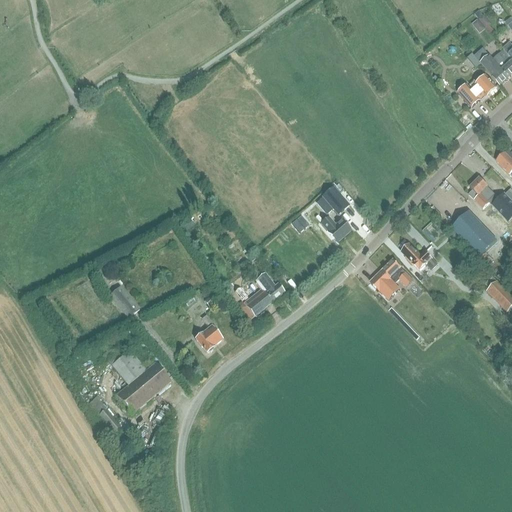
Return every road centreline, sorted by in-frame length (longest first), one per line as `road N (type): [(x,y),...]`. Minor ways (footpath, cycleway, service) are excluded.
road 1 (unclassified): [(185,511),(180,462),(189,414),(243,356),(346,274)]
road 2 (residential): [(346,274),(511,106)]
